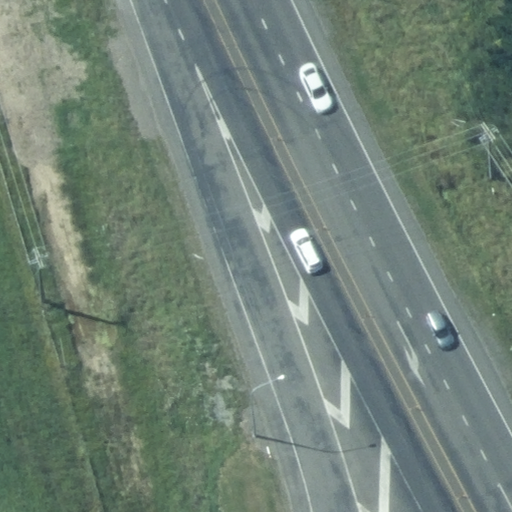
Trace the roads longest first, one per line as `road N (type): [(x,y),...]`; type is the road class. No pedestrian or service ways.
road 1 (trunk): [(80,398),(96,245),(91,152),(64,0)]
road 2 (trunk): [(80,398),(143,304),(206,259),(285,233),(369,233)]
road 3 (trunk): [(162,0),(227,113),(369,233)]
road 4 (trunk): [(369,233),(453,261),(511,304)]
